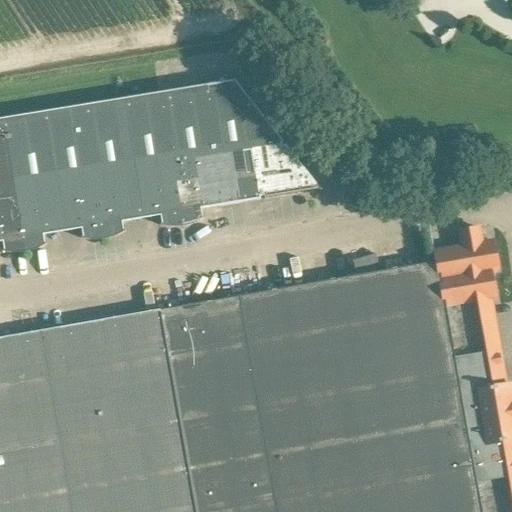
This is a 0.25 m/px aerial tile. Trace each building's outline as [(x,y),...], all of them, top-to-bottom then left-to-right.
[(235,81),(201,87),(220,207),(300,193),(307,174),(285,145),(283,147),(281,145),(283,142),(235,81)] [(201,87),(161,93),(183,225),(196,223),(200,221),(204,218),(203,217),(202,218),(201,210),(220,207),(201,87)] [(161,93),(121,99),(141,220),(160,216),(162,224),(161,224),(160,226),(169,227),(183,225),(161,93)] [(121,99),(82,106),(104,238),(117,236),(121,234),(125,232),(124,230),(123,231),(122,223),(141,220),(121,99)] [(82,106),(43,112),(62,233),(82,229),(83,237),(82,237),(81,239),(90,240),(104,238),(82,106)] [(43,112),(0,119),(0,147),(20,252),(38,249),(43,247),(46,244),(45,243),(44,244),(43,236),(62,233),(43,112)] [(0,147),(0,242),(3,242),(4,250),(3,250),(2,252),(6,253),(11,253),(20,252),(0,147)] [(436,262),(319,283),(358,511),(511,511),(511,461),(508,441),(511,440),(511,393),(510,385),(499,387),(483,299),(495,297),(491,270),(498,269),(493,242),(482,244),(479,228),(459,232),(462,247),(434,252),(436,262)] [(358,511),(319,283),(160,311),(197,511),(358,511)] [(195,511),(160,311),(0,338),(0,446),(11,511),(195,511)] [(11,511),(0,446),(0,511),(11,511)]
